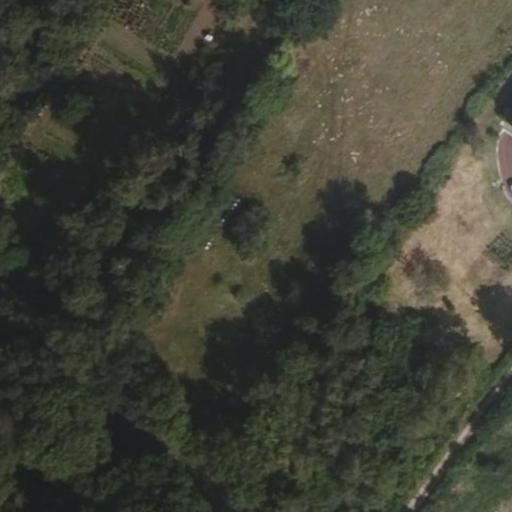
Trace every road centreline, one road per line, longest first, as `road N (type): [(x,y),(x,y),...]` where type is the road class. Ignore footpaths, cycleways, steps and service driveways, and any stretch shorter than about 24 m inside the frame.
road 1 (secondary): [(235,511),(0,299)]
road 2 (track): [(408,511),(511,375)]
